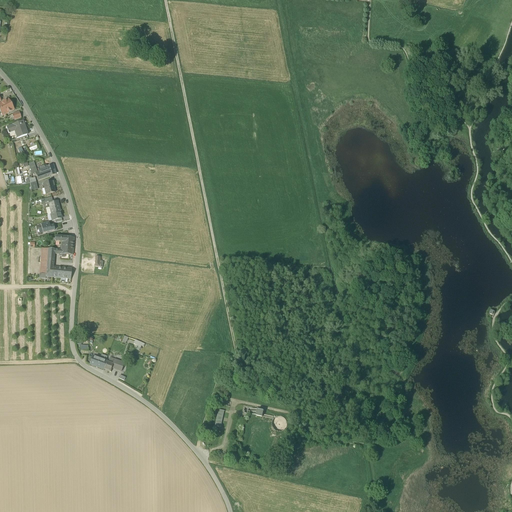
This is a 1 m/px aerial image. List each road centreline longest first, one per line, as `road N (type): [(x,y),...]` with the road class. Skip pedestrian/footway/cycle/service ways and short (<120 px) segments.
road 1 (track): [(165,0),(236,357),(222,364),(195,450)]
road 2 (residential): [(0,71),(68,192),(79,238),(76,355),(142,401)]
road 3 (unclassified): [(142,401),(195,450),(230,511)]
